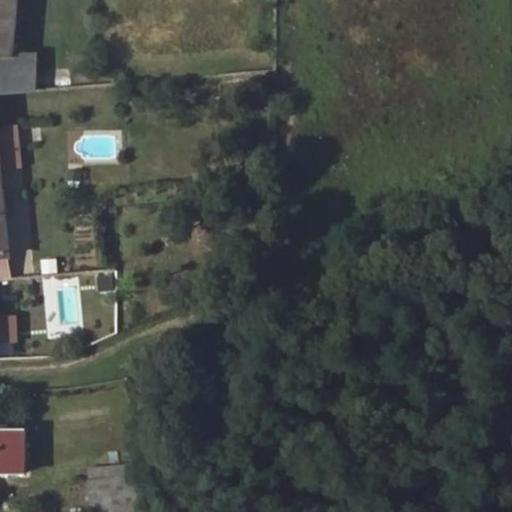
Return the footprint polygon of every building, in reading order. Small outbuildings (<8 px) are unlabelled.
[(0,0),(0,52),(10,52),(14,0),(0,0)] [(0,90),(6,90),(10,52),(0,52),(0,90)] [(182,201),(146,202),(149,276),(181,277),(182,201)] [(49,325),(75,323),(73,286),(47,288),(49,325)] [(0,456),(34,459),(34,417),(0,416),(0,456)] [(89,504),(111,504),(111,479),(90,478),(89,504)]
